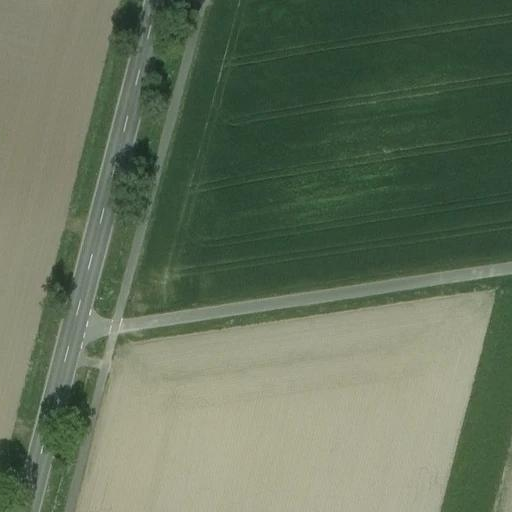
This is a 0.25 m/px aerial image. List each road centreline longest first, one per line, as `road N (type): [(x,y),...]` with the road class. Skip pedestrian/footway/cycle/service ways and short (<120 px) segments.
road 1 (unclassified): [(511,270),(72,334)]
road 2 (tertiary): [(157,0),(72,334)]
road 3 (tertiary): [(72,334),(26,511)]
